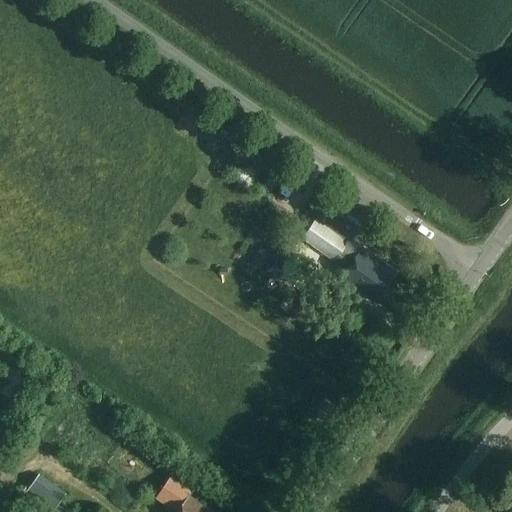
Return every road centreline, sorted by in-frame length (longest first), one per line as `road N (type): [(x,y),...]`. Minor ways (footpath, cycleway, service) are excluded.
road 1 (unclassified): [(480,269),(94,0)]
road 2 (tertiary): [(310,511),(480,269)]
road 3 (unclassified): [(436,511),(511,419)]
